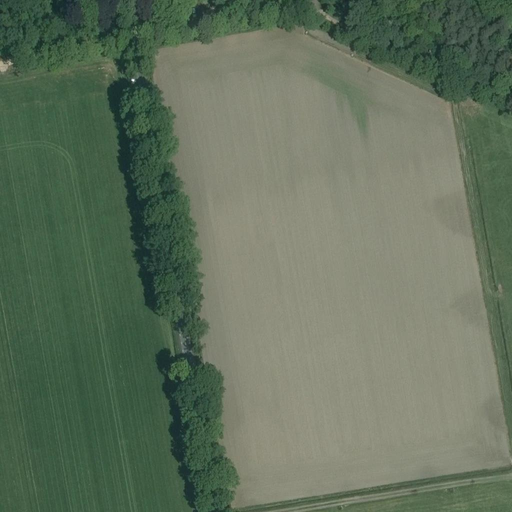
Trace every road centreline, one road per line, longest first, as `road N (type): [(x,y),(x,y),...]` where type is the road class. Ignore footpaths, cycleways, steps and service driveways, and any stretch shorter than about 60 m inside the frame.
road 1 (unclassified): [(215,511),(123,0)]
road 2 (track): [(0,63),(316,9)]
road 3 (track): [(316,9),(511,102)]
